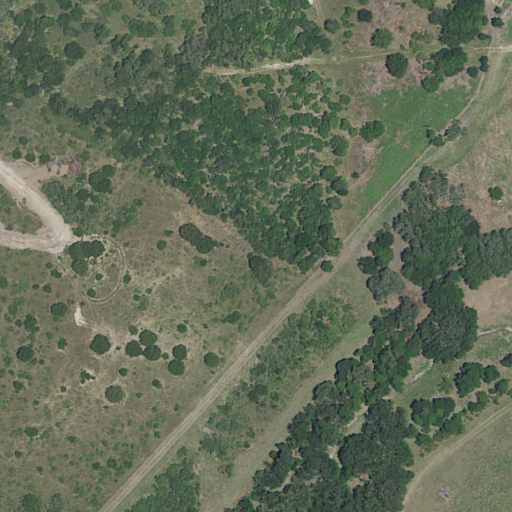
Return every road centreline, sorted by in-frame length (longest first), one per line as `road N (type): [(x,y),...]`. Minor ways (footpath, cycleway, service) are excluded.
road 1 (residential): [(0,418),(216,193),(271,121),(296,34),(297,0)]
road 2 (residential): [(0,162),(127,0)]
road 3 (residential): [(0,170),(120,289)]
road 4 (track): [(511,46),(352,59)]
